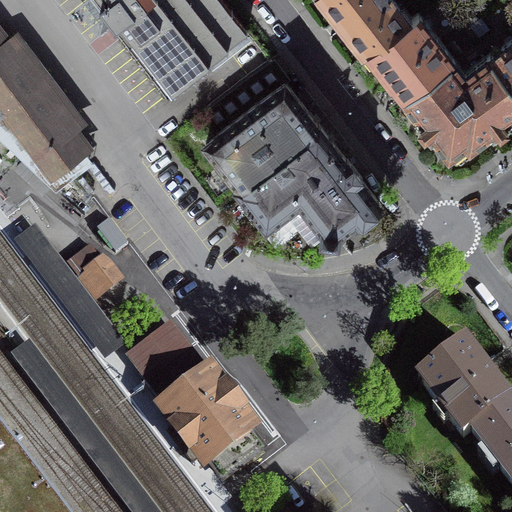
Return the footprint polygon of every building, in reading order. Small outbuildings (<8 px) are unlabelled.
[(97,0),(168,92),(247,31),(223,0),(97,0)] [(366,52),(368,50),(409,20),(393,0),(326,0),(342,21),(366,52)] [(409,20),(368,50),(392,81),(393,80),(399,87),(404,94),(403,95),(404,97),(454,58),(419,12),(409,20)] [(38,87),(0,36),(0,106),(50,172),(83,147),(38,87)] [(489,53),(511,83),(511,37),(491,53),(490,52),(489,53)] [(511,83),(489,53),(465,71),(454,58),(404,97),(418,115),(416,117),(433,139),(435,137),(449,155),(451,153),(454,158),(461,159),(471,152),(472,145),(485,135),(489,132),(491,134),(511,118),(511,116),(511,114),(511,83)] [(238,188),(320,124),(319,123),(318,124),(315,119),(285,81),(287,80),(271,59),(201,113),(216,133),(205,141),(208,145),(207,153),(212,159),(220,160),(239,185),(237,187),(238,188)] [(330,138),(320,124),(238,188),(266,224),(300,198),(323,229),(322,236),(337,238),(338,231),(355,217),(357,219),(379,201),(361,178),(362,177),(347,158),(346,159),(330,138)] [(40,195),(50,185),(22,157),(12,167),(40,195)] [(123,231),(110,214),(98,223),(111,240),(123,231)] [(125,346),(34,226),(22,235),(13,242),(104,362),(125,346)] [(91,247),(68,264),(94,298),(119,279),(104,259),(101,261),(96,254),(91,247)] [(129,355),(153,386),(192,356),(169,325),(129,355)] [(128,511),(155,511),(28,342),(10,355),(46,403),(76,443),(128,511)] [(423,385),(463,436),(509,401),(496,384),(493,387),(487,379),(491,376),(490,376),(494,373),(490,368),(486,363),(482,366),(464,343),(434,366),(439,373),(423,385)] [(248,428),(251,426),(237,409),(238,409),(231,400),(224,391),(211,374),(208,377),(192,356),(153,386),(168,406),(165,409),(177,424),(167,431),(176,442),(184,453),(193,446),(205,461),(208,459),(223,479),(263,449),(248,428)] [(463,436),(463,437),(472,431),(485,448),(489,444),(506,466),(502,470),(511,483),(511,404),(509,401),(463,436)] [(68,511),(0,422),(0,511),(68,511)]
